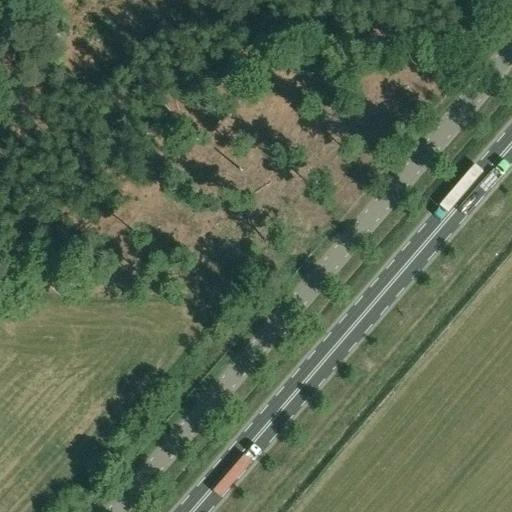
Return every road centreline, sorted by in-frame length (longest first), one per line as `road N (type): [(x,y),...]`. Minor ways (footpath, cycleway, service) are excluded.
road 1 (unclassified): [(118,511),(511,54)]
road 2 (primary): [(192,511),(511,145)]
